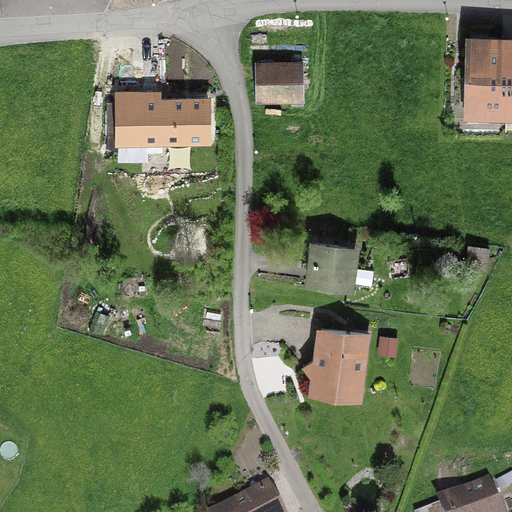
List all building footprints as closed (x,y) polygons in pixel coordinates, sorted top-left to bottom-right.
[(478,114),(488,114),(511,114),(511,41),(486,40),(486,44),(467,43),(466,77),(463,77),(462,107),(478,107),(478,114)] [(301,65),(255,65),(255,98),(301,98),(301,65)] [(118,136),(118,141),(205,139),(205,99),(118,100),(118,106),(106,106),(107,136),(118,136)] [(308,283),(348,289),(350,268),(343,267),(345,248),(313,244),(308,283)] [(486,251),(468,248),(465,265),(484,269),(486,251)] [(301,367),(313,382),(358,387),(364,335),(319,329),(316,356),(301,367)] [(498,492),(511,485),(511,474),(494,483),(498,492)] [(442,503),(445,511),(494,511),(484,486),(442,503)] [(273,511),(262,491),(222,511),(273,511)]
